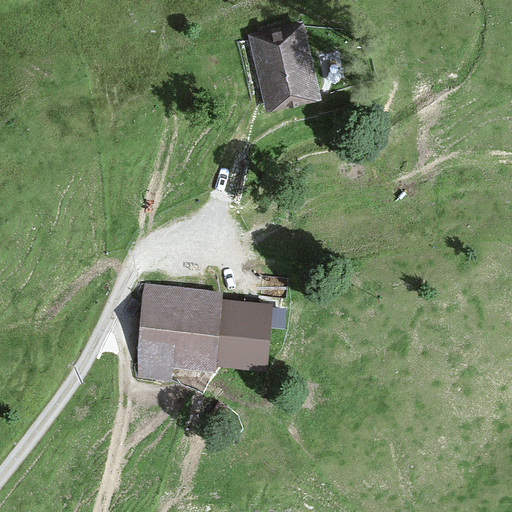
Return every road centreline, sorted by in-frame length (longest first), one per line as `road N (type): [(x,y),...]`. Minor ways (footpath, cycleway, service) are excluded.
road 1 (track): [(202,232),(176,234),(136,268),(61,398),(0,479)]
road 2 (track): [(202,232),(245,236),(328,191),(450,162),(511,161)]
road 3 (track): [(108,323),(120,361),(119,398),(95,511)]
